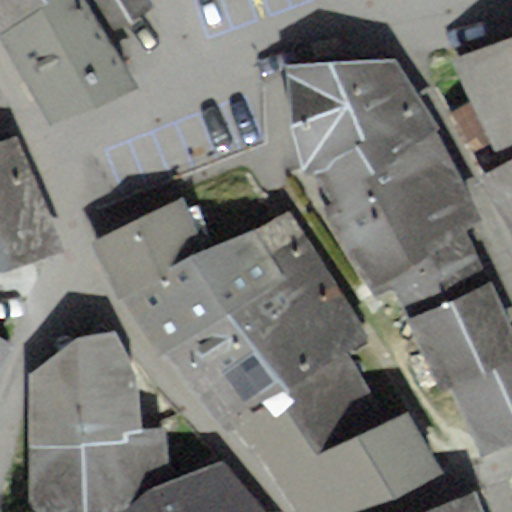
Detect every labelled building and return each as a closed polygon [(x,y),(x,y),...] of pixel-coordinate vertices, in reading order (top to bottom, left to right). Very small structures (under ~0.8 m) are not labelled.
[(0,0),(0,16),(57,124),(146,88),(113,37),(157,11),(150,0),(0,0)] [(511,36),(455,60),(475,103),(449,117),(468,159),(511,142),(511,164),(485,177),(511,226),(511,36)] [(406,316),(486,458),(511,445),(511,324),(465,239),(486,227),(396,62),(291,68),(310,174),(338,206),(328,216),(406,316)] [(0,353),(4,346),(0,343),(0,270),(56,256),(17,140),(0,144),(0,353)] [(90,247),(296,511),(357,511),(450,475),(411,414),(383,428),(341,360),(371,343),(295,218),(214,251),(184,201),(90,247)] [(85,339),(33,377),(30,511),(262,511),(226,466),(178,480),(166,427),(148,433),(118,336),(85,339)] [(485,511),(479,495),(430,511),(485,511)]
